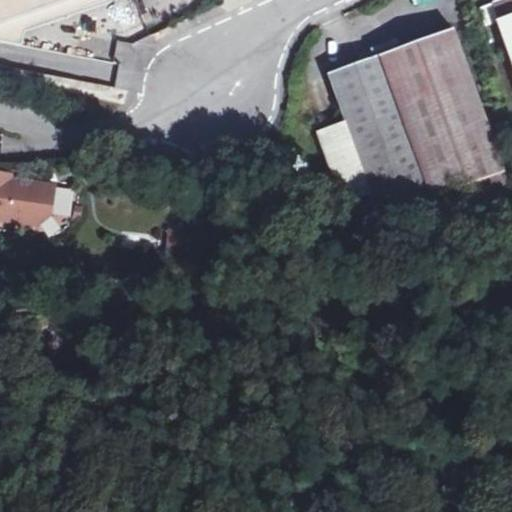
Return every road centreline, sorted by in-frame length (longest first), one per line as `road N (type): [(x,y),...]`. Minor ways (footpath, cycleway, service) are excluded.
road 1 (track): [(511,317),(450,312),(237,322),(0,347)]
road 2 (track): [(89,134),(511,299)]
road 3 (residential): [(0,111),(89,134),(150,132),(216,84)]
road 4 (unclassified): [(323,0),(216,84)]
